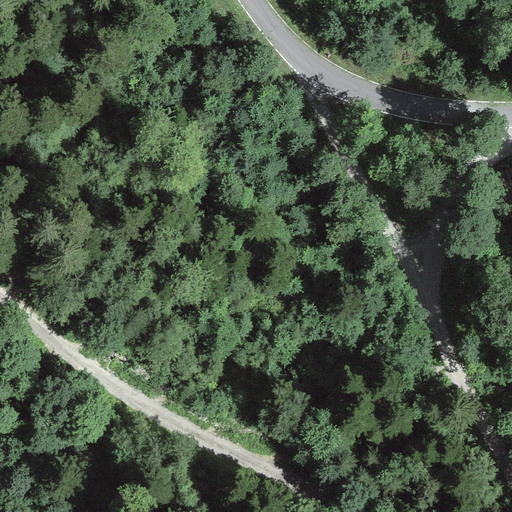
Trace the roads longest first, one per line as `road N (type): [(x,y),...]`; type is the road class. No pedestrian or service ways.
road 1 (track): [(0,299),(181,434),(348,511)]
road 2 (unclassified): [(435,331),(296,55)]
road 3 (tertiary): [(511,115),(407,107),(342,87),(296,55)]
road 4 (unclassified): [(435,331),(435,256),(447,214),(511,134)]
road 5 (unclassified): [(511,483),(435,331)]
road 6 (track): [(435,256),(511,377)]
